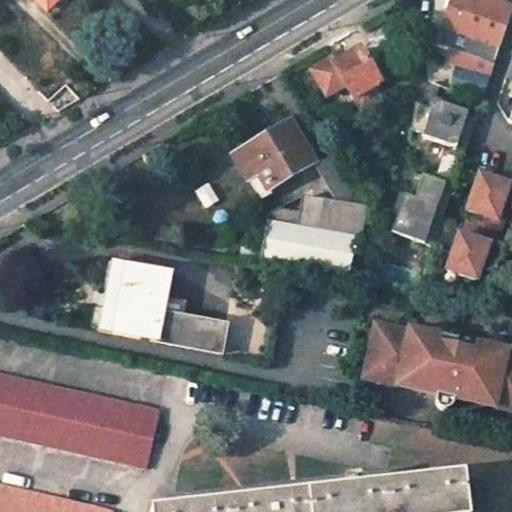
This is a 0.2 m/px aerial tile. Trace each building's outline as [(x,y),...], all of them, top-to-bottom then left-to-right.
[(35,0),(43,9),(52,0),(35,0)] [(511,9),(485,0),(450,0),(436,45),(464,55),(466,50),(494,60),(511,9)] [(392,70),(381,50),(370,57),(364,46),(337,62),(336,59),(314,71),(328,94),(349,82),(360,103),(374,94),(369,85),(392,70)] [(463,62),(454,86),(483,95),(491,71),(463,62)] [(465,147),(477,111),(435,97),(432,104),(415,98),(411,125),(424,130),(423,133),(465,147)] [(310,162),(288,126),(236,158),(247,178),(258,171),(267,187),(310,162)] [(368,205),(334,149),(313,162),(338,204),(367,209),(368,205)] [(507,186),(477,176),(465,210),(496,221),(507,186)] [(438,230),(452,187),(425,177),(417,200),(402,195),(396,214),(389,232),(432,247),(438,230)] [(194,191),(205,209),(219,201),(208,183),(194,191)] [(338,204),(299,197),(293,226),(263,221),(256,260),(352,278),(367,209),(338,204)] [(389,232),(396,214),(385,210),(380,229),(389,232)] [(496,221),(465,210),(457,236),(487,246),(493,248),(502,223),(496,221)] [(487,246),(457,236),(438,230),(432,247),(432,248),(451,254),(445,271),(475,281),(487,246)] [(120,264),(107,261),(93,329),(107,331),(120,264)] [(216,354),(221,328),(156,315),(164,273),(120,264),(107,331),(216,354)] [(269,303),(275,278),(262,275),(256,300),(269,303)] [(451,412),(451,410),(454,400),(511,412),(511,356),(505,355),(506,350),(407,330),(406,335),(373,328),(362,381),(435,397),(433,406),(434,409),(435,411),(436,413),(438,414),(440,415),(442,416),(445,416),(447,415),(449,414),(451,412)] [(0,374),(0,438),(143,470),(156,411),(0,374)] [(465,511),(461,474),(149,510),(149,511),(465,511)] [(0,484),(0,511),(105,511),(106,510),(0,484)]
